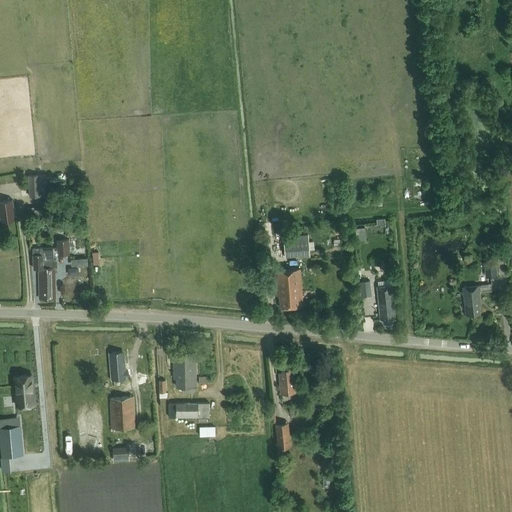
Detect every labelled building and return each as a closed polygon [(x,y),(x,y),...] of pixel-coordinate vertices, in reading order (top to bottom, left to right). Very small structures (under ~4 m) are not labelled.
[(29,197),(40,196),(39,191),(44,191),(43,174),(28,175),(29,197)] [(11,199),(0,200),(0,220),(14,219),(11,199)] [(367,241),(365,226),(357,227),(358,242),(367,241)] [(286,257),(309,255),(307,234),(284,236),(286,257)] [(75,240),(57,240),(57,252),(58,252),(58,254),(70,254),(70,253),(73,253),(73,251),(75,251),(75,240)] [(42,295),(42,298),(51,298),(51,295),(54,295),(54,247),(33,248),(33,254),(33,268),(38,268),(38,295),(42,295)] [(91,263),(91,256),(74,256),(75,264),(91,263)] [(486,276),(497,275),(496,262),(485,263),(486,276)] [(81,265),(70,266),(71,274),(82,273),(81,265)] [(279,307),(302,305),(299,268),(274,270),(276,296),(278,296),(279,307)] [(370,295),(368,281),(359,282),(360,296),(370,295)] [(391,284),(376,286),(380,320),(383,320),(383,323),(392,322),(392,319),(395,319),(391,284)] [(478,300),(480,300),(479,285),(462,286),(465,314),(480,312),(478,300)] [(86,293),(79,297),(85,307),(92,302),(86,293)] [(111,379),(126,378),(124,351),(109,352),(111,379)] [(179,356),(173,356),(174,378),(176,378),(176,386),(182,386),(183,392),(193,392),(193,386),(196,385),(195,352),(179,353),(179,356)] [(279,393),(294,392),(293,371),(290,372),(289,368),(281,369),(281,372),(278,372),(279,393)] [(34,404),(32,374),(14,376),(17,406),(34,404)] [(110,397),(111,428),(135,427),(134,396),(110,397)] [(176,417),(209,417),(209,402),(168,402),(168,417),(176,417)] [(0,441),(1,457),(22,455),(19,416),(14,417),(0,417),(0,441)] [(203,434),(219,433),(218,424),(203,425),(203,434)] [(291,446),(289,424),(276,425),(278,447),(291,446)] [(129,445),(113,445),(113,456),(129,456),(129,445)]
